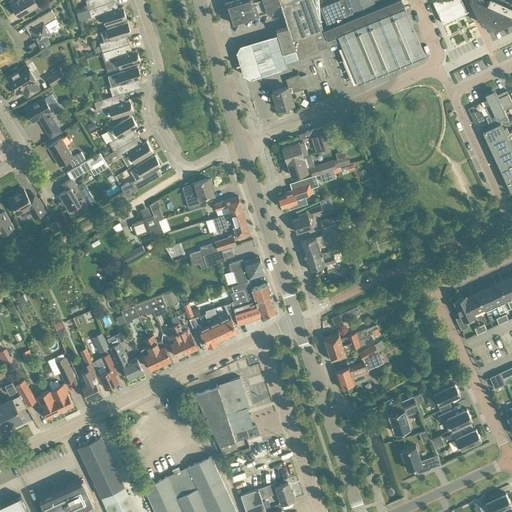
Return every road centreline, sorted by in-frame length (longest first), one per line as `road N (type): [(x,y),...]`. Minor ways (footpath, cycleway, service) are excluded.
road 1 (unclassified): [(0,458),(261,335)]
road 2 (unclassified): [(242,142),(434,69),(438,52),(416,0)]
road 3 (secondary): [(358,511),(296,318)]
road 4 (residential): [(511,65),(455,94),(511,213)]
road 5 (unclassified): [(320,511),(261,335)]
road 6 (residential): [(186,171),(149,110),(158,67),(137,0)]
road 7 (secondary): [(296,318),(242,142)]
road 8 (residential): [(438,304),(510,460)]
road 9 (secondary): [(242,142),(200,3)]
road 10 (residential): [(398,511),(510,460)]
